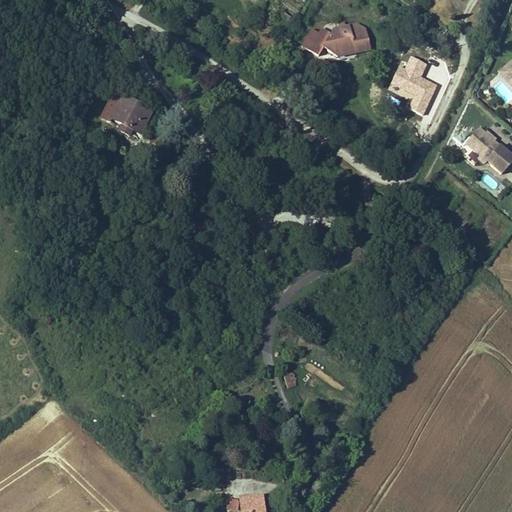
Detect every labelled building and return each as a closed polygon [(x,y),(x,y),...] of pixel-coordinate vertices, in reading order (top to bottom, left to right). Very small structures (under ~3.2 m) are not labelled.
[(345,27),(344,22),(337,24),(338,29),(333,30),(324,46),(328,49),(327,51),(337,58),(340,54),(354,50),(358,53),(367,51),(365,44),(368,43),(365,30),(357,24),(345,27)] [(511,72),(507,67),(500,73),(509,83),(511,86),(511,72)] [(422,115),(435,86),(399,70),(394,81),(418,92),(410,109),(422,115)] [(121,100),(111,119),(122,125),(124,126),(123,128),(121,127),(119,131),(128,136),(131,130),(139,133),(149,114),(138,108),(121,100)] [(496,148),(491,144),(493,141),(495,139),(486,132),(484,134),(477,128),(469,138),(469,148),(479,157),(483,152),(489,157),(485,161),(501,174),(508,166),(511,160),(511,156),(498,145),(496,148)] [(485,161),(489,157),(483,152),(479,157),(477,160),(478,160),(482,164),(485,161)] [(293,372),(283,374),(287,388),(296,386),(293,372)] [(240,501),(241,511),(261,511),(260,499),(240,501)] [(239,504),(229,501),(228,509),(237,511),(239,504)]
